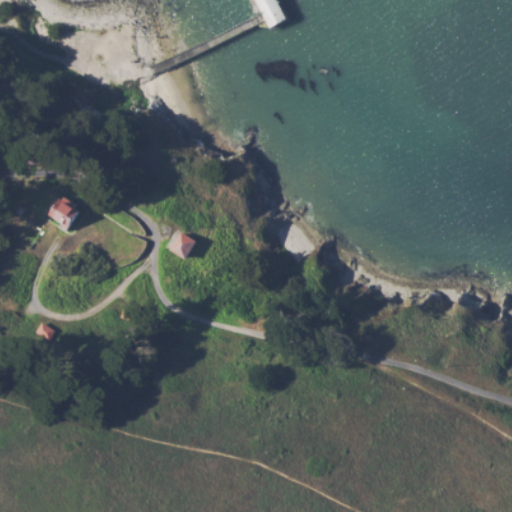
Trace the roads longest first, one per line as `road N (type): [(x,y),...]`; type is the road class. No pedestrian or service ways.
road 1 (residential): [(511,402),(177,308),(160,292),(146,218),(83,179),(0,169)]
road 2 (track): [(155,252),(84,311),(60,314),(40,307),(31,291),(63,229)]
